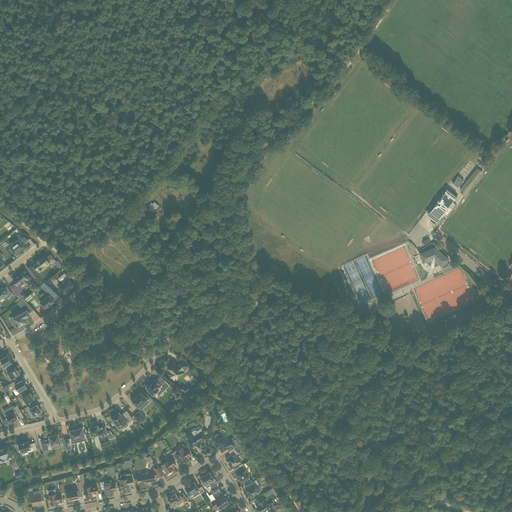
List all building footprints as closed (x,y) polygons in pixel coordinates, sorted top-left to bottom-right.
[(480,170),(476,175),(473,173),(460,189),(463,192),(461,194),(464,196),(483,172),(480,170)] [(453,183),(458,187),(463,180),(459,176),(453,183)] [(450,208),(448,207),(456,197),(447,190),(428,215),(437,222),(445,211),(447,213),(450,208)] [(159,206),(154,202),(152,204),(151,203),(149,205),(150,206),(148,208),(154,212),(159,206)] [(22,242),(23,241),(25,243),(30,238),(23,233),(20,236),(21,238),(19,239),(19,240),(10,247),(15,253),(24,246),(22,242)] [(448,259),(436,247),(419,254),(423,263),(432,260),(435,260),(442,267),(448,259)] [(52,264),(56,261),(50,254),(45,258),(44,255),(39,259),(40,259),(37,261),(37,262),(34,264),(35,265),(32,268),(33,269),(30,272),(34,278),(38,275),(36,272),(48,262),(49,263),(51,262),(52,264)] [(64,277),(60,280),(62,282),(58,286),(60,288),(60,289),(62,291),(63,291),(64,292),(73,285),(68,279),(69,278),(73,275),(67,268),(66,268),(64,270),(63,271),(64,272),(62,275),(64,277)] [(16,283),(11,287),(18,296),(23,292),(18,286),(24,282),(23,281),(26,278),(22,272),(18,275),(18,276),(17,276),(13,279),(16,283)] [(41,284),(40,285),(44,288),(45,287),(50,293),(54,291),(44,282),(41,284)] [(0,289),(0,298),(4,296),(6,299),(13,294),(7,286),(4,288),(3,287),(0,289)] [(43,300),(40,302),(45,308),(48,305),(49,306),(51,304),(50,304),(54,301),(49,295),(46,297),(43,293),(39,295),(43,300)] [(23,309),(28,304),(23,298),(20,301),(18,303),(23,309)] [(22,313),(14,318),(17,324),(16,324),(17,325),(18,325),(19,326),(22,325),(24,323),(27,321),(25,317),(29,315),(26,309),(21,312),(22,313)] [(11,366),(9,363),(12,362),(9,358),(10,357),(8,354),(6,355),(6,356),(0,359),(2,363),(0,363),(0,365),(3,371),(11,366)] [(174,379),(178,374),(179,375),(181,375),(188,367),(182,361),(177,365),(173,361),(173,362),(174,362),(172,364),(171,363),(167,367),(171,371),(168,373),(174,379)] [(9,376),(11,379),(19,374),(19,373),(18,370),(17,371),(15,367),(12,369),(11,366),(3,371),(7,377),(9,376)] [(26,387),(22,380),(20,381),(18,378),(11,383),(14,389),(17,388),(19,391),(26,387)] [(152,383),(152,382),(152,383),(151,385),(150,384),(149,385),(148,385),(147,385),(146,386),(146,387),(146,388),(147,388),(153,395),(156,392),(159,395),(160,395),(160,396),(161,396),(162,396),(162,395),(163,395),(163,394),(164,394),(164,393),(164,392),(163,392),(166,389),(170,385),(165,380),(161,385),(155,380),(152,383)] [(27,394),(25,391),(18,395),(22,402),(24,400),(26,404),(34,399),(33,398),(34,398),(32,395),(30,392),(27,394)] [(141,410),(145,405),(143,403),(147,399),(147,398),(145,395),(144,395),(141,392),(137,396),(137,395),(135,397),(135,398),(132,401),(138,407),(141,410)] [(40,408),(39,408),(37,404),(35,406),(33,403),(25,407),(29,414),(32,412),(34,416),(40,412),(40,413),(42,412),(40,408)] [(13,413),(16,411),(13,406),(4,411),(6,415),(10,423),(11,422),(12,423),(15,421),(14,421),(17,419),(13,413)] [(220,415),(225,411),(222,406),(217,409),(216,413),(220,415)] [(140,410),(134,415),(140,423),(147,418),(140,410)] [(119,412),(111,418),(114,421),(113,422),(115,425),(117,424),(119,428),(123,425),(124,428),(128,425),(127,423),(130,420),(131,421),(130,420),(132,419),(133,419),(127,411),(124,413),(124,414),(121,415),(119,412)] [(98,425),(96,425),(96,426),(95,426),(94,426),(93,426),(93,425),(89,426),(89,427),(91,436),(100,434),(100,436),(108,434),(109,439),(115,437),(110,430),(106,431),(105,426),(98,428),(98,425)] [(76,447),(74,439),(85,436),(82,427),(70,430),(72,438),(69,439),(64,440),(67,449),(71,448),(76,447)] [(198,433),(197,431),(196,430),(195,430),(194,430),(193,430),(192,431),(191,431),(185,435),(188,440),(187,440),(188,442),(188,441),(192,447),(196,444),(197,445),(200,443),(200,442),(207,437),(202,430),(198,433)] [(45,440),(41,441),(43,451),(48,450),(48,453),(53,452),(52,445),(61,443),(58,433),(57,434),(57,433),(53,433),(53,435),(49,436),(50,439),(46,440),(45,440)] [(234,448),(244,441),(239,434),(240,435),(237,436),(238,438),(232,441),(232,440),(227,443),(221,435),(219,436),(218,435),(217,435),(216,436),(216,437),(216,438),(217,438),(214,440),(222,451),(233,445),(234,448)] [(22,443),(18,444),(18,445),(17,445),(18,449),(19,448),(20,451),(21,451),(21,454),(28,452),(27,449),(31,448),(31,447),(32,447),(33,450),(37,449),(35,442),(31,443),(31,444),(30,444),(29,441),(25,442),(22,443)] [(0,461),(3,460),(2,458),(7,456),(8,458),(12,457),(11,454),(8,446),(4,448),(4,447),(0,448),(0,461)] [(191,455),(187,449),(184,451),(182,448),(177,451),(179,454),(176,456),(178,460),(179,459),(181,463),(185,460),(186,459),(188,459),(187,458),(191,455)] [(232,468),(241,462),(236,455),(238,453),(234,448),(229,451),(231,455),(226,459),(228,462),(230,464),(229,464),(232,468)] [(162,464),(161,464),(166,472),(171,469),(171,468),(176,465),(171,457),(167,460),(166,457),(163,458),(161,459),(160,461),(162,464)] [(239,466),(241,469),(235,472),(242,483),(250,477),(244,467),(245,467),(243,464),(239,466)] [(163,474),(158,467),(155,469),(159,477),(163,474)] [(156,480),(154,472),(146,474),(145,473),(142,473),(142,475),(137,476),(138,483),(139,483),(139,485),(145,484),(144,482),(156,480)] [(205,485),(208,482),(212,488),(211,489),(213,493),(219,489),(217,485),(218,484),(214,478),(214,479),(209,472),(200,477),(205,485)] [(134,485),(132,476),(126,477),(125,474),(121,475),(120,478),(119,479),(121,487),(122,486),(123,490),(130,489),(129,485),(134,485)] [(248,491),(247,492),(249,496),(250,495),(251,497),(253,495),(254,496),(257,494),(257,493),(260,491),(257,487),(256,485),(259,483),(256,479),(250,483),(252,486),(247,489),(248,491)] [(82,491),(80,481),(77,481),(78,489),(71,490),(72,491),(67,492),(68,500),(75,499),(75,500),(79,499),(77,492),(79,491),(79,492),(82,491)] [(116,490),(115,482),(111,483),(111,484),(106,485),(105,481),(100,482),(101,489),(105,489),(106,494),(113,492),(113,491),(116,490)] [(185,487),(190,495),(193,493),(194,495),(196,495),(201,492),(194,481),(185,487)] [(91,486),(84,487),(86,497),(93,496),(92,493),(98,492),(97,486),(91,487),(91,486)] [(266,496),(274,491),(272,488),(264,493),(266,496)] [(33,506),(36,505),(37,506),(43,505),(42,500),(45,500),(43,490),(33,492),(34,495),(31,496),(31,497),(30,497),(31,499),(31,500),(33,506)] [(205,491),(201,494),(207,503),(211,500),(205,491)] [(56,503),(56,502),(63,501),(61,493),(57,494),(57,493),(49,495),(51,504),(56,503)] [(176,503),(177,505),(178,505),(181,503),(181,502),(183,500),(184,503),(188,500),(183,493),(180,495),(181,497),(178,498),(175,493),(171,496),(170,495),(167,497),(168,498),(167,498),(169,502),(170,505),(171,505),(172,505),(176,503)] [(219,501),(217,498),(211,502),(215,508),(215,509),(220,510),(221,509),(230,503),(226,497),(219,501)] [(273,503),(267,505),(265,502),(262,497),(256,501),(259,505),(256,507),(259,511),(262,511),(263,511),(264,511),(267,511),(274,508),(273,503)]
